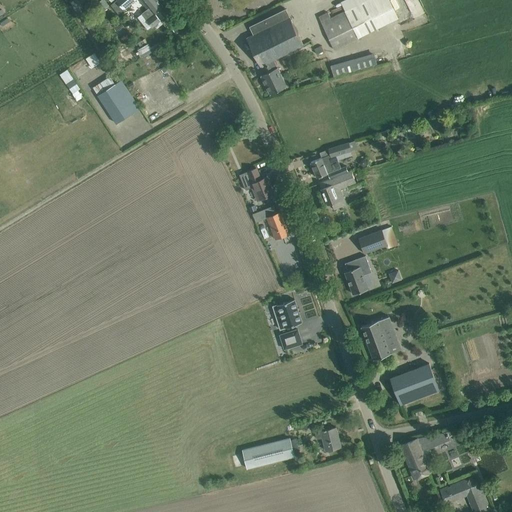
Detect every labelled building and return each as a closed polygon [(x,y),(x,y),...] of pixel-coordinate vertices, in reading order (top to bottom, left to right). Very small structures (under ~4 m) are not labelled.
[(80,16),(97,0),(73,0),(71,2),(80,16)] [(124,10),(136,0),(115,0),(116,0),(111,5),(118,14),(123,9),(124,10)] [(157,0),(139,0),(147,9),(141,13),(143,15),(146,19),(147,21),(152,27),(161,20),(155,14),(164,7),(157,0)] [(357,36),(398,16),(389,0),(365,0),(346,10),(344,11),(331,17),(328,12),(318,16),(334,49),(358,37),(357,36)] [(286,8),(258,22),(250,26),(253,34),(247,38),(261,68),(263,67),(266,73),(278,67),(274,59),(304,44),(286,8)] [(324,51),(321,45),(314,48),(317,54),(324,51)] [(331,65),(334,78),(378,65),(374,52),(331,65)] [(278,67),(266,73),(261,75),(270,94),(279,90),(287,86),(278,67)] [(110,76),(93,87),(98,95),(115,84),(110,76)] [(134,112),(115,84),(98,95),(117,123),(134,112)] [(336,155),(350,150),(355,148),(353,141),(350,142),(329,149),(331,154),(331,156),(336,155)] [(341,168),(336,155),(331,156),(331,154),(322,158),(322,157),(320,158),(311,162),(317,177),(328,173),(330,178),(348,171),(346,166),(341,168)] [(256,168),(247,171),(239,174),(246,190),(252,187),(258,200),(273,194),(267,177),(261,179),(256,168)] [(321,188),(328,205),(332,203),(334,209),(346,204),(340,187),(343,186),(343,187),(350,184),(349,180),(354,178),(351,170),(329,179),(332,184),(321,188)] [(274,205),(264,209),(252,214),(255,222),(266,217),(275,239),(289,233),(281,212),(277,213),(274,205)] [(359,238),(364,253),(388,244),(382,229),(359,238)] [(372,272),(366,255),(345,263),(348,270),(345,271),(353,294),(368,288),(363,275),(372,272)] [(294,299),(273,306),(280,329),(302,322),(294,299)] [(390,319),(389,316),(361,327),(374,359),(393,352),(388,340),(386,340),(382,330),(390,327),(387,320),(390,319)] [(298,329),(280,335),(285,349),(302,343),(298,329)] [(401,404),(439,390),(429,363),(391,378),(401,404)] [(294,422),(296,429),(311,426),(309,418),(294,422)] [(336,427),(326,430),(316,432),(317,438),(323,437),(326,450),(332,449),(341,446),(336,427)] [(449,439),(446,431),(417,438),(401,445),(415,478),(432,471),(424,450),(449,439)] [(295,458),(290,439),(243,451),(248,470),(295,458)] [(467,495),(474,510),(474,511),(490,511),(481,486),(464,480),(440,489),(446,503),(467,495)]
